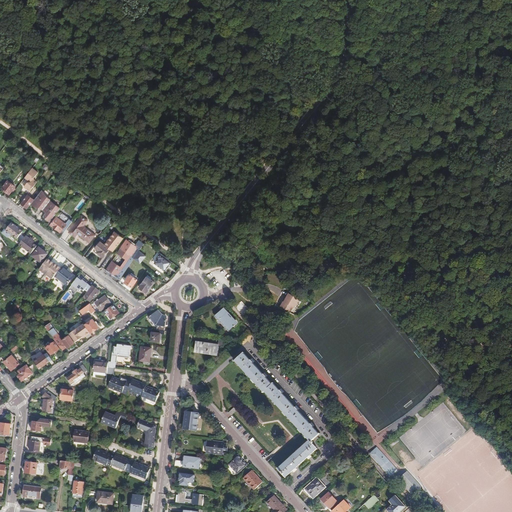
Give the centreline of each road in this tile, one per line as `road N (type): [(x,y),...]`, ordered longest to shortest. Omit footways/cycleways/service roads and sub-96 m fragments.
road 1 (tertiary): [(191,279),(199,251),(337,82),(347,0)]
road 2 (track): [(418,511),(219,293)]
road 3 (track): [(232,274),(511,252)]
road 4 (tertiary): [(303,511),(194,391),(174,381)]
road 5 (unclassified): [(11,208),(140,309)]
road 6 (tertiary): [(140,309),(18,397)]
road 7 (tertiary): [(158,511),(174,381)]
